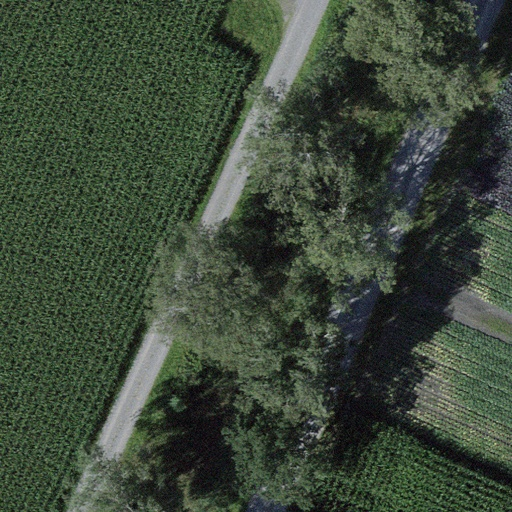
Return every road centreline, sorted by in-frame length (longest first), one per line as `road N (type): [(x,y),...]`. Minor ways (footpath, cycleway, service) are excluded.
road 1 (track): [(315,0),(89,511)]
road 2 (track): [(492,0),(277,511)]
